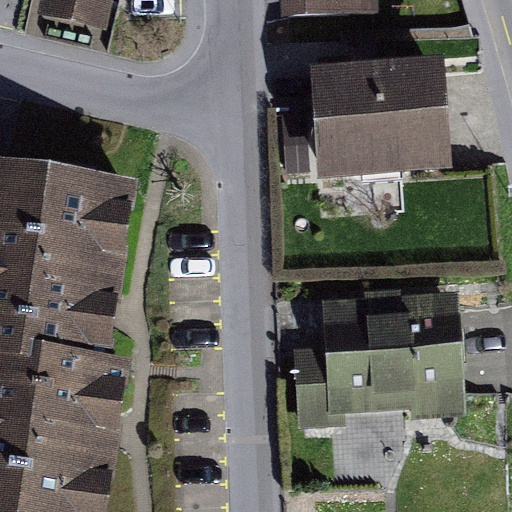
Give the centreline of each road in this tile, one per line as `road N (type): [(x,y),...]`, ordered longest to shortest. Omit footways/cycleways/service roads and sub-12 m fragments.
road 1 (residential): [(239,95),(252,511)]
road 2 (residential): [(239,95),(0,58)]
